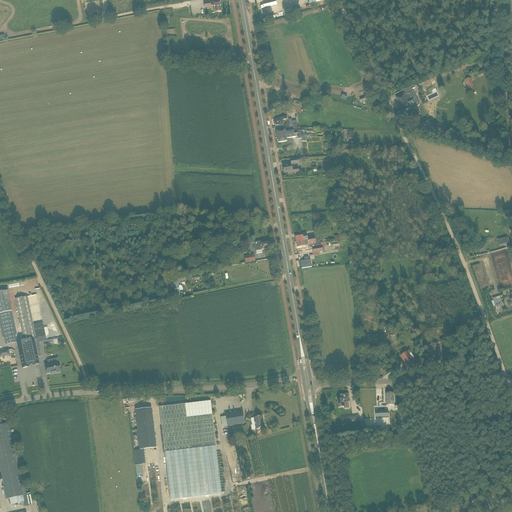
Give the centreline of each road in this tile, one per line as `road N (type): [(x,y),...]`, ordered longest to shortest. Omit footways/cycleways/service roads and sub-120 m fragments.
road 1 (residential): [(337,0),(447,224),(506,379)]
road 2 (secondary): [(298,334),(240,0)]
road 3 (unclassified): [(302,377),(0,405)]
road 4 (track): [(0,196),(91,391)]
road 5 (residential): [(319,384),(506,379)]
